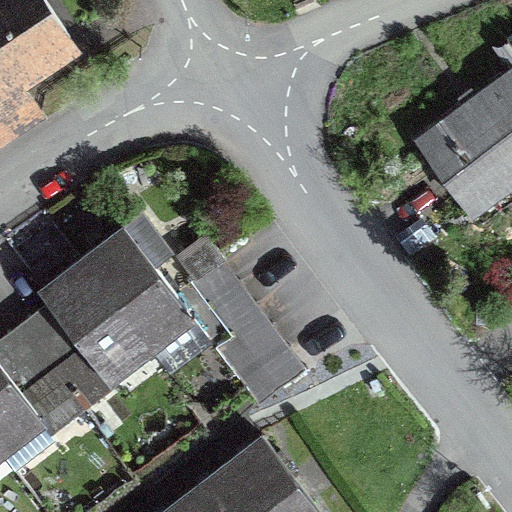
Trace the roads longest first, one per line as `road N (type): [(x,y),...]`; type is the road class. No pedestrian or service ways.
road 1 (tertiary): [(224,76),(476,418)]
road 2 (residential): [(0,188),(120,114),(224,76)]
road 3 (residential): [(224,76),(410,0)]
